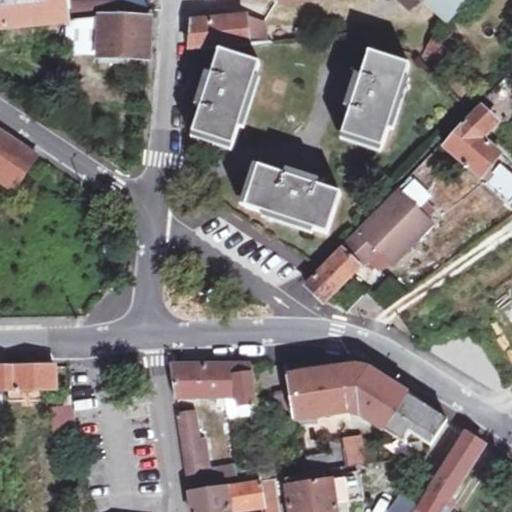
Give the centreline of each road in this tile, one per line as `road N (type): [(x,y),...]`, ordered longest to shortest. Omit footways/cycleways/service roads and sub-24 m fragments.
road 1 (residential): [(149,333),(315,330),(356,341),(511,434)]
road 2 (residential): [(167,0),(161,164),(146,202)]
road 3 (unknown): [(356,341),(511,232)]
road 4 (residential): [(176,511),(149,333)]
road 5 (residential): [(0,109),(146,202)]
road 6 (residential): [(149,333),(0,338)]
road 7 (residential): [(146,202),(149,333)]
